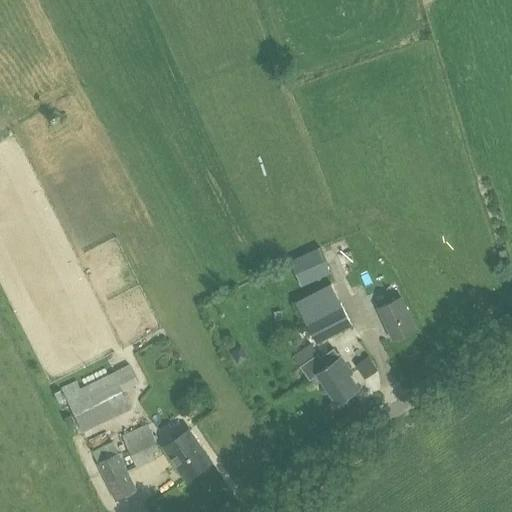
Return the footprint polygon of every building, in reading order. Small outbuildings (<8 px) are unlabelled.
[(317,345),(354,326),(332,283),(295,301),(317,345)] [(401,296),(377,308),(393,340),(417,329),(401,296)] [(342,358),(341,358),(334,348),(319,358),(316,354),(299,366),(308,381),(318,374),(337,403),(359,388),(349,374),(352,372),(342,358)] [(62,388),(83,432),(131,408),(123,392),(139,384),(129,364),(81,387),(77,381),(62,388)] [(148,424),(122,436),(136,468),(155,460),(152,453),(159,449),(148,424)] [(189,429),(164,446),(187,479),(211,461),(189,429)] [(133,482),(120,453),(98,463),(112,492),(133,482)]
